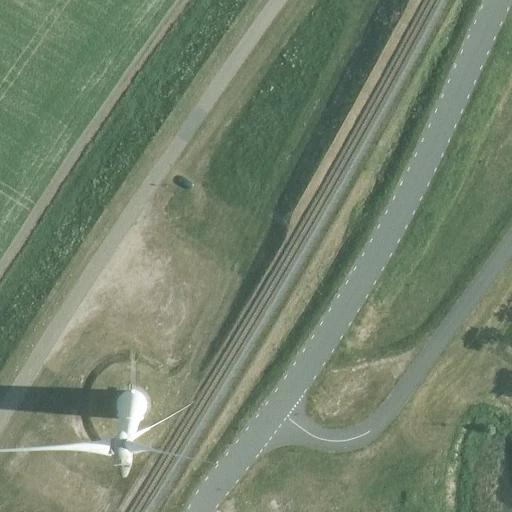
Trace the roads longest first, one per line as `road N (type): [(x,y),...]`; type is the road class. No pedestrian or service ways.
road 1 (tertiary): [(199,511),(349,306),(412,195),(499,0)]
road 2 (unclassified): [(0,420),(277,0)]
